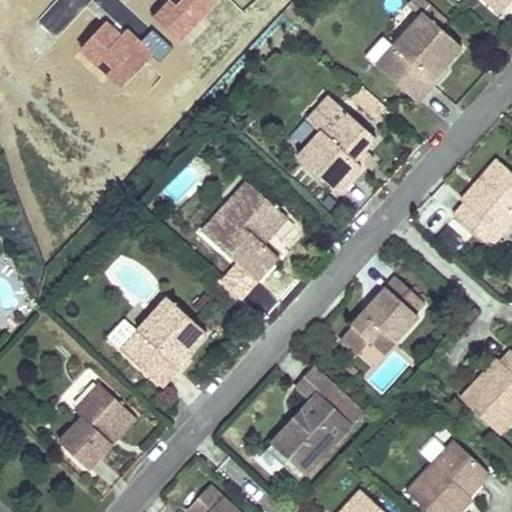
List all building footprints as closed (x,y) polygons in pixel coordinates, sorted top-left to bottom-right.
[(483,0),(499,14),(511,0),(483,0)] [(419,103),(436,83),(433,81),(445,68),(462,48),(423,13),(376,65),(419,103)] [(433,81),(436,83),(448,70),(445,68),(433,81)] [(361,87),(353,98),(375,115),(384,105),(361,87)] [(319,131),(298,156),(338,192),(361,167),(356,161),(376,139),(336,103),(315,127),(319,131)] [(492,248),(511,224),(511,172),(496,159),(477,182),(481,184),(465,203),(454,215),(492,248)] [(246,181),(226,204),(232,210),(252,187),(246,181)] [(477,182),(461,200),(465,203),(481,184),(477,182)] [(226,204),(201,231),(258,281),(279,258),(264,244),(288,219),(278,210),(280,207),(275,203),(273,205),(252,187),(232,210),(226,204)] [(425,302),(397,277),(375,301),(383,308),(373,319),(365,312),(340,340),(359,357),(372,343),(383,330),(396,342),(420,315),(416,313),(425,302)] [(166,297),(120,349),(162,388),(180,368),(177,365),(189,352),(206,333),(166,297)] [(383,308),(375,301),(365,312),(373,319),(383,308)] [(396,342),(383,330),(372,343),(385,354),(396,342)] [(192,355),(189,352),(177,365),(180,368),(192,355)] [(511,428),(511,356),(505,364),(487,383),(481,378),(461,399),(503,438),(511,428)] [(505,364),(498,359),(481,378),(487,383),(505,364)] [(314,369),(297,387),(311,400),(328,382),(314,369)] [(311,400),(273,443),(306,473),(361,412),(328,382),(311,400)] [(100,385),(75,412),(82,419),(59,444),(88,470),(112,445),(106,439),(130,413),(100,385)] [(136,419),(130,413),(106,439),(112,445),(136,419)] [(492,476),(455,441),(406,491),(428,511),(464,511),(470,507),(466,503),(492,476)] [(273,443),(266,450),(300,481),(306,473),(273,443)] [(241,511),(210,482),(185,508),(189,511),(241,511)] [(383,511),(360,490),(340,511),(383,511)]
